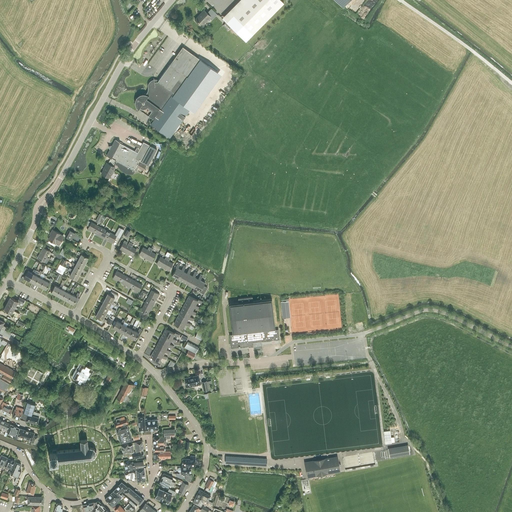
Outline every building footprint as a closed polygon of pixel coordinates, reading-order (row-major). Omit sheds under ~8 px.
[(281,0),(239,0),(222,18),(226,22),(246,41),(284,3),(281,0)] [(207,13),(204,10),(195,19),(201,26),(209,18),(211,20),(217,14),(211,9),(207,13)] [(231,27),(226,22),(223,25),(228,30),(231,27)] [(136,97),(137,98),(137,100),(136,101),(136,102),(136,104),(137,105),(137,106),(138,107),(139,108),(138,110),(139,108),(153,118),(155,116),(156,117),(151,124),(170,138),(217,72),(183,47),(158,82),(155,82),(154,77),(153,77),(154,79),(153,80),(151,80),(150,81),(149,82),(149,83),(148,85),(148,86),(148,89),(148,90),(147,91),(147,93),(146,94),(145,94),(144,95),(141,96),(140,96),(138,97),(138,98),(136,97)] [(110,150),(107,156),(111,158),(109,161),(114,163),(118,166),(120,168),(122,170),(123,170),(124,171),(127,172),(129,173),(133,173),(135,169),(137,171),(139,167),(144,169),(146,165),(139,161),(142,162),(148,165),(157,149),(150,146),(143,142),(140,149),(137,147),(135,151),(119,143),(120,142),(116,139),(112,146),(109,147),(110,150)] [(108,163),(107,163),(101,174),(109,178),(115,167),(113,166),(114,163),(109,161),(108,163)] [(94,233),(98,225),(91,222),(87,229),(91,232),(91,231),(94,233)] [(104,229),(98,225),(94,233),(96,234),(96,235),(100,236),(104,229)] [(110,232),(104,229),(100,236),(103,238),(104,238),(106,239),(110,232)] [(49,240),(48,242),(54,245),(55,243),(58,244),(63,236),(60,234),(53,230),(51,233),(52,234),(49,240)] [(75,233),(70,230),(66,237),(71,240),(75,233)] [(117,236),(110,232),(106,239),(109,241),(112,243),(117,236)] [(120,249),(122,251),(126,253),(131,243),(129,242),(128,245),(126,244),(127,242),(124,240),(120,249)] [(131,243),(126,253),(129,255),(130,255),(132,256),(136,249),(132,247),(133,244),(131,243)] [(145,258),(151,248),(149,247),(147,250),(143,247),(139,254),(142,256),(145,258)] [(43,248),(37,258),(46,263),(49,258),(47,257),(50,251),(43,248)] [(153,249),(151,248),(145,258),(149,260),(152,261),(156,254),(151,252),(153,249)] [(61,259),(63,255),(54,250),(52,253),(55,254),(54,255),(61,259)] [(81,255),(79,259),(78,260),(85,263),(88,258),(82,254),(82,253),(78,251),(77,253),(81,255)] [(165,259),(160,257),(156,263),(159,265),(159,266),(162,268),(165,263),(168,257),(170,253),(167,252),(165,256),(166,256),(165,259)] [(78,261),(76,264),(75,265),(82,269),(85,263),(78,260),(79,259),(75,257),(74,259),(78,261)] [(169,271),(173,264),(168,261),(170,258),(168,257),(165,263),(162,268),(166,270),(166,269),(169,271)] [(75,265),(76,264),(72,262),(71,264),(75,266),(73,270),(72,271),(79,274),(82,269),(75,265)] [(172,276),(178,279),(182,270),(181,270),(178,268),(180,263),(178,262),(176,267),(177,267),(172,276)] [(188,273),(187,273),(185,272),(183,271),(186,266),(184,265),(181,270),(182,270),(178,279),(183,282),(188,273)] [(24,277),(29,281),(33,274),(34,274),(36,270),(34,269),(32,273),(28,271),(28,269),(26,268),(23,273),(25,275),(24,277)] [(72,271),(73,270),(69,268),(68,270),(72,272),(69,276),(76,280),(79,274),(72,271)] [(183,282),(189,285),(194,276),(192,276),(189,274),(192,269),(189,268),(187,273),(188,273),(183,282)] [(116,280),(119,282),(123,274),(117,271),(112,278),(116,281),(116,280)] [(194,276),(189,285),(194,288),(199,279),(198,279),(195,277),(197,273),(195,271),(192,276),(194,276)] [(33,274),(29,281),(35,283),(39,276),(39,277),(41,273),(39,272),(37,276),(34,274),(33,274)] [(122,283),(125,285),(129,278),(123,274),(119,282),(122,283)] [(199,279),(194,288),(200,291),(200,292),(204,294),(207,288),(203,286),(205,283),(200,280),(203,276),(200,274),(198,279),(199,279)] [(43,279),(39,277),(39,276),(35,283),(40,286),(44,279),(45,280),(47,276),(45,275),(43,279)] [(44,279),(40,286),(46,289),(49,283),(50,283),(52,279),(50,278),(48,281),(45,280),(44,279)] [(129,287),(132,288),(136,281),(129,278),(125,285),(129,287)] [(136,281),(132,288),(134,290),(138,292),(142,285),(136,281)] [(51,292),(57,295),(61,288),(61,289),(63,285),(61,284),(59,288),(55,285),(51,292)] [(61,288),(57,295),(63,298),(66,291),(67,292),(69,288),(67,287),(65,291),(61,289),(61,288)] [(72,294),(72,295),(74,291),(72,290),(70,293),(67,292),(66,291),(63,298),(68,301),(72,294)] [(152,290),(148,296),(155,300),(157,298),(159,294),(152,290)] [(108,294),(105,299),(111,303),(111,304),(115,306),(117,307),(118,305),(116,304),(112,302),(114,297),(117,299),(118,295),(111,291),(109,295),(108,294)] [(76,296),(72,295),(72,294),(68,301),(73,304),(75,301),(77,303),(80,299),(78,298),(80,294),(78,293),(76,296)] [(148,296),(145,303),(153,307),(155,303),(154,303),(155,300),(148,296)] [(195,306),(195,305),(197,302),(202,304),(203,302),(198,299),(198,300),(189,296),(186,301),(195,306)] [(7,303),(15,307),(17,304),(20,305),(21,303),(23,304),(25,300),(19,297),(17,301),(10,297),(7,303)] [(233,334),(229,335),(231,348),(240,347),(253,345),(253,342),(279,339),(278,329),(275,330),(272,299),(253,301),(252,297),(238,298),(238,303),(229,304),(233,334)] [(105,299),(102,305),(108,308),(108,309),(112,311),(115,313),(116,311),(113,309),(109,307),(111,304),(111,303),(105,299)] [(200,307),(195,305),(195,306),(186,301),(183,307),(192,312),(192,311),(194,307),(199,310),(200,307)] [(283,318),(290,318),(289,301),(281,302),(283,318)] [(13,311),(15,307),(7,303),(4,309),(6,310),(5,311),(9,313),(10,312),(12,313),(14,314),(13,316),(17,317),(19,314),(13,311)] [(145,303),(141,309),(149,313),(150,310),(151,311),(153,307),(145,303)] [(106,313),(108,309),(108,308),(102,305),(99,310),(105,314),(105,315),(109,317),(111,318),(112,316),(106,313)] [(197,313),(192,311),(192,312),(183,307),(180,313),(189,317),(189,316),(191,313),(196,315),(197,313)] [(149,313),(141,309),(138,316),(146,320),(148,316),(147,316),(149,313)] [(103,318),(105,315),(105,314),(99,310),(96,316),(102,320),(106,322),(107,320),(103,318)] [(194,319),(189,316),(189,317),(180,313),(177,318),(186,323),(186,322),(188,319),(193,321),(194,319)] [(191,324),(186,322),(186,323),(177,318),(174,324),(183,329),(185,324),(190,327),(191,324)] [(113,327),(118,331),(124,320),(123,319),(121,323),(116,321),(113,327)] [(118,331),(124,334),(130,323),(128,322),(126,326),(123,324),(125,321),(124,320),(118,331)] [(124,334),(129,337),(135,326),(134,325),(132,329),(128,327),(130,324),(130,323),(124,334)] [(135,326),(129,337),(135,340),(139,333),(141,330),(139,328),(138,332),(134,330),(136,327),(135,326)] [(0,333),(2,334),(9,338),(11,333),(6,330),(4,329),(2,328),(0,327),(0,333)] [(166,329),(163,335),(171,339),(172,338),(174,335),(178,337),(179,335),(175,332),(174,333),(166,329)] [(171,339),(163,335),(160,340),(168,345),(169,344),(171,340),(175,343),(176,340),(172,338),(171,339)] [(173,346),(169,344),(168,345),(160,340),(157,346),(165,350),(166,349),(168,346),(172,348),(173,346)] [(162,356),(163,355),(165,352),(169,354),(170,352),(166,349),(165,350),(157,346),(154,351),(162,356)] [(167,357),(163,355),(162,356),(154,351),(151,357),(153,359),(152,361),(160,366),(161,362),(160,361),(162,357),(166,360),(167,357)] [(0,393),(0,394),(2,391),(4,392),(10,382),(12,378),(16,372),(0,362),(0,393)] [(90,368),(86,365),(86,366),(82,364),(73,378),(77,381),(81,383),(85,385),(93,370),(89,368),(90,368)] [(107,374),(99,369),(97,373),(99,375),(101,377),(102,376),(105,378),(107,374)] [(108,386),(113,377),(109,375),(104,383),(108,386)] [(198,375),(184,378),(186,388),(200,384),(198,375)] [(132,387),(134,385),(126,381),(117,399),(123,402),(127,392),(129,393),(132,387)] [(207,381),(202,382),(204,391),(209,390),(208,389),(210,389),(209,386),(212,385),(211,381),(207,382),(207,381)] [(33,411),(35,404),(26,401),(21,419),(26,420),(37,423),(39,417),(40,413),(33,411)] [(1,404),(0,406),(0,410),(10,416),(12,410),(6,407),(7,404),(3,402),(1,404)] [(14,409),(12,416),(21,419),(23,411),(22,411),(22,408),(16,407),(15,409),(14,409)] [(125,419),(124,417),(116,420),(116,422),(114,422),(115,427),(128,424),(127,418),(125,419)] [(157,420),(147,420),(147,418),(145,418),(145,421),(145,430),(158,430),(157,420)] [(16,436),(19,428),(11,424),(7,433),(16,436)] [(121,444),(132,441),(127,425),(116,429),(118,436),(121,444)] [(35,444),(38,436),(34,435),(34,433),(20,428),(18,436),(32,440),(31,443),(35,444)] [(154,445),(165,446),(166,445),(166,439),(170,439),(170,438),(175,438),(174,434),(175,434),(175,429),(164,430),(164,435),(164,437),(153,437),(154,443),(153,444),(153,445),(154,445)] [(87,440),(80,440),(81,449),(57,451),(57,450),(56,450),(53,450),(53,453),(49,453),(50,461),(57,460),(57,463),(58,463),(58,462),(63,461),(63,463),(64,463),(64,461),(67,461),(67,463),(68,463),(68,461),(71,460),(71,462),(73,462),(72,460),(76,460),(77,462),(78,462),(78,460),(81,459),(81,461),(82,461),(82,459),(86,459),(86,461),(87,461),(87,459),(91,459),(91,460),(92,460),(92,458),(94,457),(95,458),(94,457),(96,454),(97,455),(97,454),(96,454),(96,451),(96,450),(95,451),(94,449),(94,448),(94,447),(93,448),(90,448),(90,447),(90,448),(88,448),(87,440)] [(142,441),(134,442),(135,452),(143,451),(142,441)] [(128,446),(128,444),(121,445),(123,454),(130,452),(134,451),(132,445),(128,446)] [(410,454),(408,445),(388,448),(390,458),(410,454)] [(7,458),(1,455),(0,458),(0,465),(2,466),(1,469),(3,470),(5,466),(10,468),(11,467),(12,467),(12,466),(13,466),(15,461),(8,458),(7,458)] [(183,458),(182,466),(186,467),(188,467),(195,467),(195,458),(196,457),(190,456),(190,459),(183,458)] [(267,459),(254,458),(226,456),(225,463),(253,465),(267,466),(267,459)] [(339,471),(337,458),(306,463),(308,476),(339,471)] [(125,463),(126,471),(133,469),(133,468),(144,467),(143,461),(133,463),(133,462),(130,462),(128,461),(127,461),(126,462),(125,463)] [(19,470),(21,465),(16,463),(11,475),(17,477),(14,482),(15,482),(15,483),(16,484),(18,478),(21,471),(19,470)] [(185,474),(186,474),(186,467),(182,466),(182,467),(179,467),(178,468),(178,470),(179,472),(180,472),(179,474),(176,473),(176,476),(181,478),(185,479),(185,474)] [(133,469),(126,471),(127,480),(137,478),(136,472),(138,471),(138,468),(136,469),(133,469)] [(136,472),(137,478),(137,482),(145,481),(144,468),(138,468),(138,471),(136,472)] [(164,473),(161,479),(170,483),(173,484),(174,482),(172,482),(171,481),(173,477),(164,473)] [(170,483),(161,479),(159,484),(168,488),(169,485),(172,486),(173,484),(170,483)] [(29,494),(28,496),(32,497),(32,495),(33,495),(36,487),(35,486),(35,484),(29,482),(26,493),(29,494)] [(144,500),(142,499),(143,498),(128,487),(122,482),(118,486),(118,485),(117,487),(113,491),(117,494),(118,493),(119,493),(120,494),(122,491),(123,492),(124,491),(140,505),(144,500)] [(180,487),(186,490),(188,485),(183,482),(180,487)] [(183,495),(186,490),(180,487),(178,493),(183,495)] [(167,492),(159,489),(155,498),(168,503),(172,494),(174,495),(176,492),(169,489),(167,492)] [(196,496),(204,500),(207,502),(210,496),(207,494),(208,494),(200,490),(196,496)] [(117,495),(113,491),(105,499),(113,507),(123,497),(120,494),(119,493),(117,495)] [(32,497),(28,496),(28,504),(43,505),(44,497),(32,497)] [(201,507),(204,500),(196,496),(193,502),(201,507)] [(95,507),(96,508),(91,511),(101,511),(106,508),(99,501),(97,502),(97,505),(95,507)] [(88,511),(92,510),(92,509),(94,506),(95,507),(97,505),(97,502),(94,502),(87,504),(82,505),(83,511),(88,511)] [(62,511),(62,510),(63,507),(61,507),(62,504),(57,503),(54,511),(63,511),(61,511),(62,511)] [(140,510),(141,511),(153,511),(155,511),(146,503),(140,510)]
